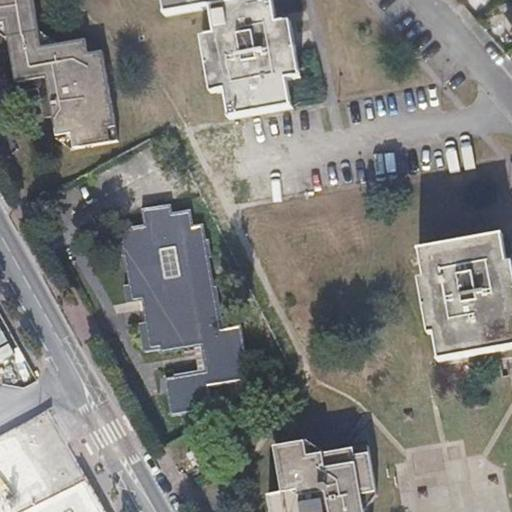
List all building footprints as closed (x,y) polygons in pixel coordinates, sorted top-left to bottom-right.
[(71,133),(74,148),(118,141),(103,51),(88,53),(86,39),(41,46),(33,0),(0,0),(0,22),(6,22),(16,81),(18,81),(19,90),(39,87),(44,116),(53,115),(57,135),(71,133)] [(226,93),(231,119),(291,108),(287,82),(296,80),(292,51),(287,52),(283,26),(268,29),(266,17),(274,16),(272,0),(229,7),(228,0),(163,0),(166,17),(213,9),(217,38),(210,39),(218,94),(226,93)] [(168,377),(174,416),(215,409),(211,386),(251,379),(241,326),(213,330),(212,321),(221,320),(214,288),(212,289),(207,262),(208,261),(204,240),(202,241),(199,226),(190,227),(188,210),(169,212),(168,206),(138,210),(140,227),(113,232),(117,258),(121,258),(125,288),(121,289),(124,306),(142,303),(145,324),(141,324),(145,350),(162,348),(162,352),(183,349),(183,350),(195,349),(193,334),(200,333),(206,368),(168,377)] [(424,247),(444,358),(511,345),(511,286),(508,286),(499,233),(424,247)] [(192,457),(200,471),(222,459),(215,445),(192,457)] [(365,511),(362,496),(377,493),(368,446),(309,458),(307,445),(275,451),(284,497),(270,500),(271,511),(365,511)]
